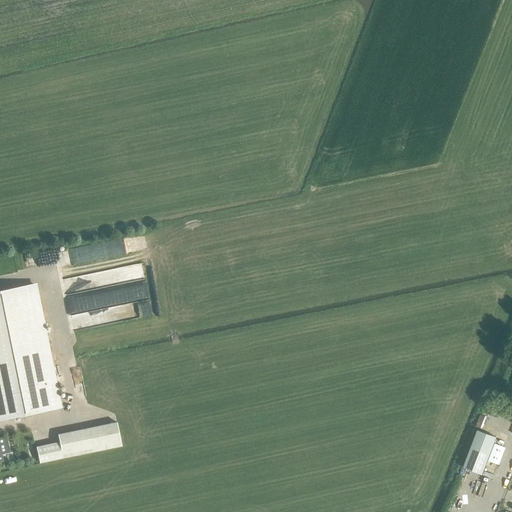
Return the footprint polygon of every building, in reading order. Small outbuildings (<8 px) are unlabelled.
[(74,328),(152,314),(145,278),(142,262),(110,268),(114,288),(102,291),(102,292),(96,293),(97,299),(94,299),(95,308),(71,312),(74,328)] [(59,407),(50,360),(35,286),(0,293),(0,419),(24,414),(59,407)] [(116,421),(57,434),(59,442),(62,458),(121,445),(119,432),(116,421)] [(478,430),(463,468),(482,475),(496,440),(496,438),(496,437),(478,430)] [(59,442),(36,447),(38,455),(40,463),(62,458),(59,442)] [(495,444),(488,461),(499,465),(505,448),(495,444)]
